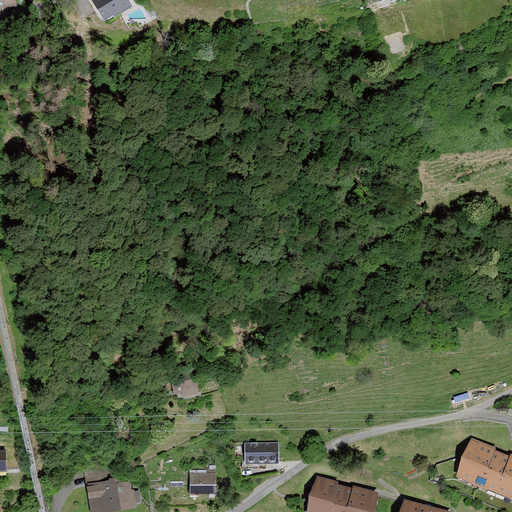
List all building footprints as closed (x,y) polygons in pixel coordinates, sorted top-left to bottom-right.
[(19,0),(0,0),(0,12),(21,8),(19,0)] [(115,18),(133,7),(128,0),(91,0),(105,22),(114,17),(115,18)] [(200,382),(173,386),(175,401),(202,397),(200,382)] [(511,454),(473,439),(458,478),(511,498),(511,454)] [(280,444),(245,444),(245,465),(280,465),(280,444)] [(219,472),(192,472),(192,497),(219,497),(219,472)] [(375,511),(381,493),(319,477),(310,511),(375,511)] [(127,511),(125,481),(87,484),(88,511),(127,511)] [(445,511),(408,501),(404,511),(445,511)]
